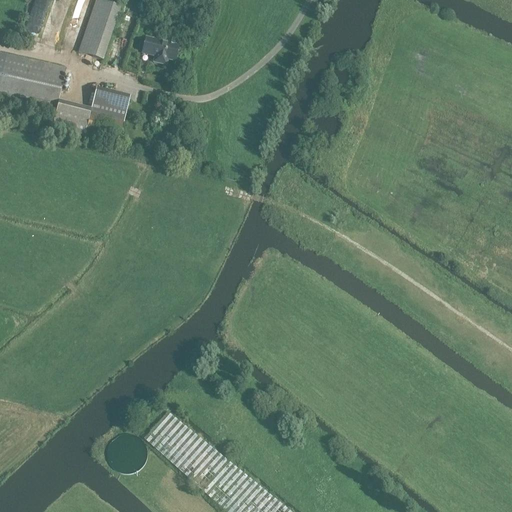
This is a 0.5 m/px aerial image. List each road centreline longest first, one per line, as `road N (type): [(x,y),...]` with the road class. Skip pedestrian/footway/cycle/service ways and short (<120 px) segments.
road 1 (track): [(0,465),(178,298),(226,190)]
road 2 (track): [(271,204),(370,254),(511,351)]
road 3 (track): [(0,155),(167,202),(226,190)]
